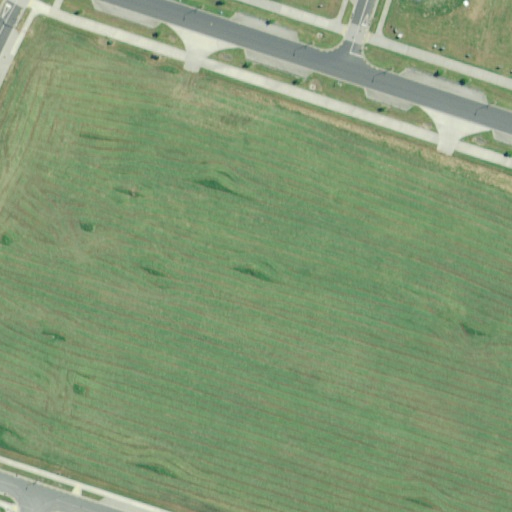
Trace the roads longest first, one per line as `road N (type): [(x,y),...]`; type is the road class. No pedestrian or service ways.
road 1 (tertiary): [(343,69),(129,0)]
road 2 (tertiary): [(511,125),(343,69)]
